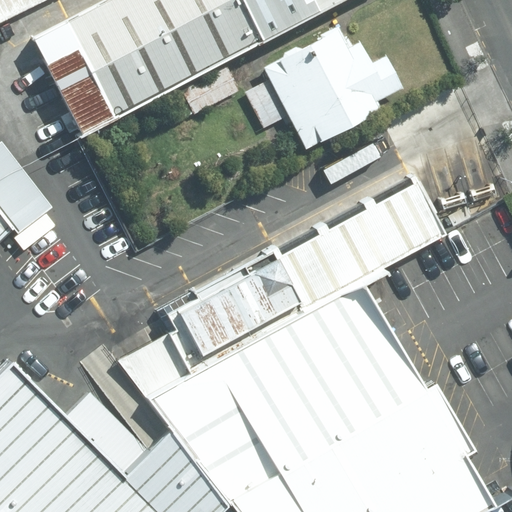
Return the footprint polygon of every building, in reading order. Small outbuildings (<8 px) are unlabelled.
[(101,0),(26,37),(74,131),(339,0),(101,0)] [(378,113),(332,22),(257,59),(302,151),(378,113)] [(0,213),(8,224),(14,232),(48,205),(0,140),(0,213)] [(441,233),(408,173),(191,291),(193,296),(164,312),(171,328),(114,358),(142,394),(357,281),(360,286),(384,272),(380,265),(441,233)] [(0,232),(8,224),(0,213),(0,232)] [(468,511),(487,501),(459,453),(469,449),(431,381),(420,388),(360,286),(357,281),(142,394),(165,423),(224,499),(234,511),(468,511)] [(0,511),(210,511),(224,499),(165,423),(124,461),(74,408),(82,401),(69,385),(51,404),(17,368),(0,384),(0,511)]
